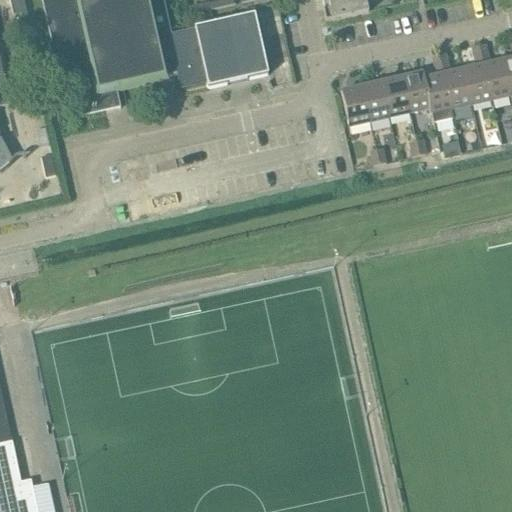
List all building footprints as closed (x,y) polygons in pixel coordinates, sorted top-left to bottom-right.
[(82,119),(104,114),(119,111),(115,92),(163,81),(163,79),(175,76),(179,93),(206,87),(207,91),(266,78),(253,18),(170,37),(161,0),(39,0),(50,46),(47,47),(51,67),(57,65),(62,85),(73,83),(82,119)] [(231,0),(214,4),(216,11),(233,7),(231,0)] [(367,14),(363,0),(324,0),(320,1),(325,23),(367,14)] [(208,5),(209,12),(216,11),(214,4),(208,5)] [(478,49),(481,63),(488,62),(485,48),(478,49)] [(473,65),(481,63),(478,49),(470,51),(473,65)] [(438,59),(442,73),(449,71),(445,57),(438,59)] [(434,75),(442,73),(438,59),(431,60),(434,75)] [(511,61),(502,63),(511,100),(511,99),(511,61)] [(482,68),(490,104),(511,100),(502,63),(482,68)] [(462,72),(471,109),(490,104),(482,68),(462,72)] [(0,174),(2,173),(4,171),(5,170),(7,168),(8,167),(10,165),(11,164),(11,163),(12,163),(13,162),(13,161),(14,161),(14,160),(15,160),(16,160),(16,159),(17,159),(18,159),(19,159),(20,159),(21,159),(22,159),(24,160),(25,158),(24,158),(23,157),(22,157),(21,157),(20,157),(19,157),(18,157),(18,158),(16,158),(15,158),(14,159),(13,160),(12,161),(11,161),(11,162),(10,162),(10,163),(0,143),(0,142),(0,109),(8,108),(8,107),(0,72),(0,174)] [(442,77),(451,113),(471,109),(462,72),(442,77)] [(401,80),(409,117),(428,113),(429,118),(430,118),(421,76),(401,80)] [(421,76),(430,118),(431,118),(433,127),(453,122),(451,113),(442,77),(422,81),(421,76)] [(380,85),(389,122),(409,117),(401,80),(380,85)] [(361,90),(369,126),(389,122),(380,85),(361,90)] [(348,131),(369,126),(361,90),(339,95),(348,131)] [(491,130),(476,134),(480,153),(495,149),(491,130)] [(416,144),(419,159),(426,157),(422,143),(416,144)] [(411,161),(419,159),(416,144),(407,146),(411,161)] [(477,144),(469,145),(470,154),(479,152),(477,144)] [(376,153),(379,167),(386,166),(382,151),(376,153)] [(371,169),(379,167),(376,153),(367,155),(371,169)] [(51,157),(40,160),(44,180),(55,177),(51,157)] [(12,494),(4,456),(12,455),(0,400),(0,511),(34,511),(30,490),(12,494)]
